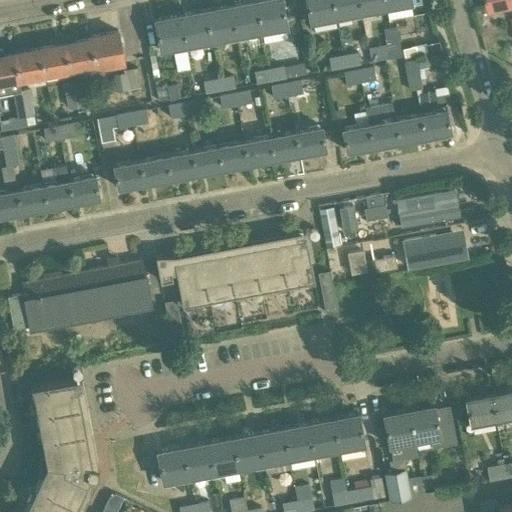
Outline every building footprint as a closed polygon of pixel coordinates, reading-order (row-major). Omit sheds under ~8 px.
[(261,31),(255,0),(249,0),(230,4),(236,35),(261,31)] [(255,0),(261,31),(287,26),(281,0),(255,0)] [(336,16),(332,0),(306,0),(310,21),(336,16)] [(358,0),(332,0),(336,16),(361,11),(358,0)] [(384,0),(358,0),(361,11),(386,7),(384,0)] [(511,3),(511,0),(487,0),(490,9),(511,3)] [(236,35),(230,4),(205,8),(211,40),(236,35)] [(211,40),(205,8),(180,13),(186,45),(211,40)] [(186,45),(180,13),(154,18),(160,49),(186,45)] [(398,39),(396,26),(384,28),(387,45),(393,44),(392,40),(398,39)] [(91,35),(97,67),(124,61),(118,30),(91,35)] [(97,67),(91,35),(89,35),(90,38),(65,43),(70,68),(95,63),(95,67),(97,67)] [(401,55),(398,39),(392,40),(393,44),(387,45),(389,58),(401,55)] [(65,43),(39,48),(44,73),(70,68),(65,43)] [(404,58),(415,56),(414,46),(402,48),(404,58)] [(39,48),(13,53),(18,78),(44,73),(39,48)] [(0,94),(21,91),(18,78),(13,53),(4,55),(3,52),(0,49),(0,94)] [(343,53),(346,67),(361,64),(359,50),(343,53)] [(282,66),(267,68),(270,81),(285,78),(305,74),(301,53),(280,57),(282,66)] [(346,67),(343,53),(328,56),(331,70),(346,67)] [(406,73),(412,71),(413,75),(419,74),(416,58),(404,60),(406,73)] [(358,68),(361,81),(376,78),(373,65),(358,68)] [(270,81),(267,68),(252,71),(255,84),(270,81)] [(361,81),(358,68),(343,71),(345,84),(361,81)] [(128,88),(125,71),(112,74),(115,91),(128,88)] [(409,89),(422,87),(419,74),(413,75),(412,71),(406,73),(409,89)] [(217,76),(219,91),(235,88),(233,73),(217,76)] [(219,91),(217,76),(201,79),(203,94),(219,91)] [(300,78),(284,81),(287,95),(298,93),(303,92),(300,78)] [(153,81),(157,102),(181,98),(178,81),(166,83),(166,79),(153,81)] [(75,97),(74,93),(81,92),(79,81),(65,84),(67,98),(75,97)] [(287,95),(284,81),(268,85),(271,98),(287,95)] [(251,102),(249,88),(233,91),(236,105),(251,102)] [(31,101),(29,91),(14,93),(17,108),(24,106),(24,103),(31,101)] [(233,91),(218,94),(220,108),(236,105),(233,91)] [(69,109),(84,106),(81,92),(74,93),(75,97),(67,98),(69,109)] [(298,93),(287,95),(289,105),(300,102),(298,93)] [(182,101),(184,115),(200,112),(197,98),(182,101)] [(34,116),(31,101),(24,103),(24,106),(17,108),(19,118),(34,116)] [(184,115),(182,101),(166,104),(169,118),(184,115)] [(394,117),(391,101),(365,105),(373,144),(398,140),(394,117)] [(373,144),(365,105),(364,105),(365,109),(353,111),(355,125),(342,127),(346,149),(373,144)] [(131,111),(134,125),(149,122),(147,108),(131,111)] [(447,108),(420,113),(424,135),(451,130),(447,108)] [(134,125),(131,111),(96,118),(100,141),(114,139),(112,127),(118,126),(118,128),(134,125)] [(420,113),(394,117),(398,140),(424,135),(420,113)] [(73,122),(58,125),(60,138),(76,135),(73,122)] [(60,138),(58,125),(42,128),(44,141),(60,138)] [(295,130),(299,152),(325,147),(321,125),(295,130)] [(295,130),(269,135),(273,157),(299,152),(295,130)] [(12,133),(0,135),(0,136),(2,148),(2,149),(8,148),(9,152),(15,150),(12,133)] [(269,135),(243,140),(248,162),(273,157),(269,135)] [(248,162),(243,140),(218,144),(222,167),(248,162)] [(222,167),(218,144),(192,149),(196,172),(222,167)] [(18,163),(15,150),(9,152),(8,148),(2,149),(5,165),(18,163)] [(196,172),(192,149),(166,154),(170,177),(196,172)] [(166,154),(140,159),(145,182),(170,177),(166,154)] [(145,182),(140,159),(114,164),(118,187),(145,182)] [(72,202),(68,179),(65,163),(52,166),(55,180),(55,181),(42,184),(46,206),(72,202)] [(94,174),(68,179),(72,202),(98,197),(94,174)] [(46,206),(42,184),(16,189),(20,211),(46,206)] [(0,215),(20,211),(16,189),(0,191),(0,215)] [(400,213),(402,227),(464,217),(462,203),(400,213)] [(363,208),(365,220),(386,216),(384,204),(363,208)] [(357,228),(352,205),(339,208),(343,231),(357,228)] [(340,243),(333,207),(318,209),(326,246),(340,243)] [(316,227),(315,226),(314,226),(313,226),(311,227),(310,228),(309,229),(309,230),(309,231),(309,232),(309,233),(310,234),(311,235),(312,235),(313,236),(314,236),(315,235),(316,235),(317,234),(318,233),(318,232),(318,231),(318,230),(318,229),(317,228),(316,227)] [(464,230),(407,240),(411,264),(412,264),(468,255),(464,230)] [(303,236),(206,254),(175,260),(174,260),(173,255),(175,255),(175,253),(171,254),(172,255),(162,257),(161,254),(154,254),(159,280),(171,278),(170,272),(175,271),(182,305),(183,304),(183,301),(193,299),(193,302),(209,299),(209,296),(219,294),(219,297),(235,294),(234,291),(245,289),(245,292),(261,289),(260,286),(271,284),(271,287),(287,284),(286,281),(297,279),(297,282),(312,279),(312,280),(314,280),(305,235),(303,236)] [(347,252),(351,273),(366,270),(363,250),(347,252)] [(394,255),(373,259),(375,271),(396,267),(394,255)] [(43,277),(21,281),(23,292),(7,295),(12,328),(28,325),(29,328),(151,305),(145,275),(144,275),(141,258),(118,263),(117,259),(107,260),(108,265),(60,273),(58,269),(43,272),(43,277)] [(331,277),(329,269),(317,272),(319,280),(331,277)] [(332,285),(331,277),(319,280),(320,288),(332,285)] [(334,293),(332,285),(320,288),(322,295),(334,293)] [(335,301),(334,293),(322,295),(323,303),(335,301)] [(177,306),(175,298),(163,301),(165,309),(177,306)] [(337,309),(335,301),(323,303),(325,311),(337,309)] [(178,314),(177,306),(165,309),(166,316),(178,314)] [(180,322),(178,314),(166,316),(168,324),(180,322)] [(181,330),(180,322),(168,324),(169,332),(181,330)] [(183,338),(181,330),(169,332),(171,340),(183,338)] [(73,370),(74,371),(75,371),(76,371),(77,371),(78,371),(79,371),(79,370),(80,369),(80,368),(81,367),(80,366),(80,365),(79,364),(78,363),(77,362),(76,362),(75,362),(74,363),(73,364),(72,364),(72,366),(71,367),(72,368),(72,369),(73,370)] [(42,425),(44,436),(41,436),(46,462),(45,462),(45,463),(35,486),(34,486),(34,487),(37,488),(32,498),(29,497),(22,511),(24,511),(70,511),(86,481),(85,481),(86,474),(96,475),(97,464),(88,463),(89,456),(89,455),(75,377),(75,376),(30,384),(30,386),(31,385),(34,400),(37,399),(39,410),(36,410),(39,426),(42,425)] [(511,388),(490,393),(494,418),(511,414),(511,388)] [(494,418),(490,393),(466,398),(466,397),(465,397),(470,422),(494,418)] [(432,404),(408,409),(414,440),(440,435),(433,403),(432,403),(432,404)] [(408,409),(384,413),(382,413),(388,445),(414,440),(408,409)] [(357,412),(332,417),(338,448),(364,443),(358,412),(356,412),(357,412)] [(338,448),(332,417),(307,422),(313,453),(338,448)] [(307,422),(282,426),(288,458),(313,453),(307,422)] [(288,458),(282,426),(257,431),(263,462),(288,458)] [(257,431),(232,436),(238,467),(263,462),(257,431)] [(238,467),(232,436),(207,441),(213,472),(238,467)] [(213,472),(207,441),(181,445),(187,476),(213,472)] [(187,476),(181,445),(157,450),(157,449),(156,450),(162,481),(187,476)] [(511,460),(503,462),(505,476),(511,474),(511,460)] [(505,476),(503,462),(485,465),(488,479),(505,476)] [(424,492),(421,475),(407,478),(405,469),(385,473),(390,499),(424,492)] [(421,475),(424,492),(450,487),(446,470),(421,475)] [(369,484),(347,489),(350,502),(385,495),(381,474),(367,477),(369,484)] [(350,502),(347,489),(345,477),(328,479),(331,492),(333,505),(350,502)] [(295,499),(298,511),(313,509),(308,483),(293,486),(295,499)] [(246,511),(246,508),(243,495),(227,498),(230,511),(231,511),(230,511),(246,511)] [(294,511),(298,511),(295,499),(281,501),(282,511),(294,511)] [(209,511),(207,500),(193,502),(194,511),(209,511)] [(194,511),(193,502),(178,505),(179,511),(194,511)] [(369,511),(378,511),(377,502),(368,504),(369,511)]
